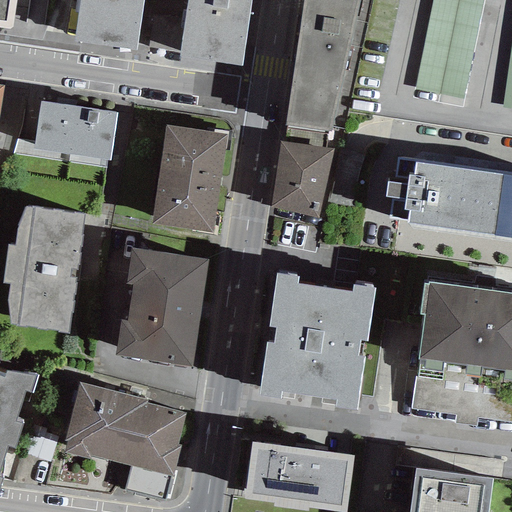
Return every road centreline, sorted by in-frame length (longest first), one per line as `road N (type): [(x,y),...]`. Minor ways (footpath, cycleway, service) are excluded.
road 1 (secondary): [(219,406),(265,102)]
road 2 (residential): [(219,406),(511,441)]
road 3 (residential): [(265,102),(0,62)]
